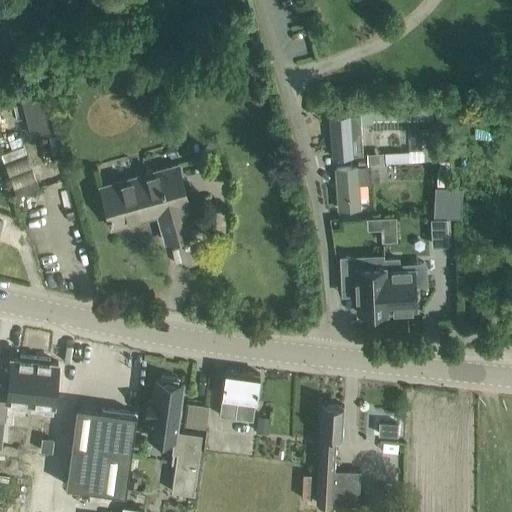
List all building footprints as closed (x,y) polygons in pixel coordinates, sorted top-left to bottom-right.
[(363,154),(360,114),(330,116),(333,156),(363,154)] [(189,204),(184,185),(178,163),(101,185),(112,226),(158,213),(166,240),(193,232),(185,205),(189,204)] [(388,179),(387,163),(369,164),(369,165),(336,168),(339,208),(359,207),(357,182),(388,179)] [(380,216),(366,216),(367,229),(381,228),(380,216)] [(433,244),(447,243),(446,217),(432,217),(433,244)] [(386,308),(384,265),(366,265),(366,255),(341,256),(343,288),(357,287),(358,312),(387,311),(387,308),(386,308)] [(417,307),(415,267),(398,268),(398,257),(384,258),(384,265),(386,308),(387,308),(417,307)] [(0,365),(0,415),(6,416),(8,399),(30,402),(37,354),(22,352),(21,356),(13,355),(11,367),(0,365)] [(37,354),(30,402),(54,405),(60,361),(51,360),(52,356),(37,354)] [(256,401),(260,372),(225,368),(219,414),(253,418),(255,401),(256,401)] [(193,493),(202,432),(176,429),(182,382),(178,381),(178,377),(161,374),(161,379),(156,378),(153,397),(149,396),(146,413),(151,414),(148,434),(173,437),(171,451),(176,452),(171,490),(193,493)] [(335,468),(337,435),(342,435),(342,424),(343,404),(321,402),(320,422),(318,468),(316,501),(344,502),(346,469),(335,468)] [(126,493),(137,412),(76,404),(65,484),(126,493)] [(398,423),(379,422),(378,435),(397,436),(398,423)] [(144,511),(145,503),(125,501),(123,511),(144,511)]
